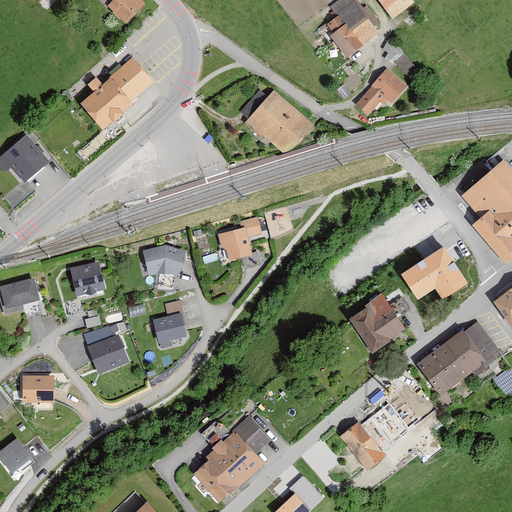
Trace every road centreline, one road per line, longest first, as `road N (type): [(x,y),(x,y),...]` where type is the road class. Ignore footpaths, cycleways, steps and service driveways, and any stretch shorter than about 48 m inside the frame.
road 1 (residential): [(501,279),(397,152),(212,36),(192,34)]
road 2 (residential): [(232,511),(501,279)]
road 3 (tertiary): [(192,34),(192,71),(176,100),(0,253)]
road 4 (residential): [(105,417),(47,342),(0,378)]
road 5 (residential): [(105,417),(181,375),(216,328)]
road 6 (residential): [(17,511),(35,483),(105,417)]
